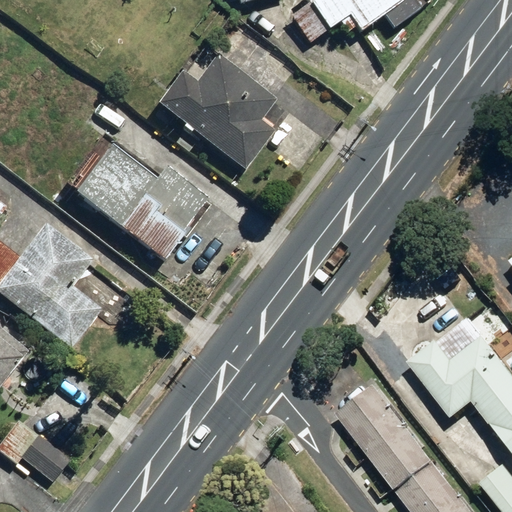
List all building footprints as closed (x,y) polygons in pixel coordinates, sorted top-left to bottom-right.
[(231,0),(234,10),(269,0),(231,0)] [(298,0),(323,35),(344,21),(356,37),(380,21),(389,33),(414,15),(402,0),(298,0)] [(169,105),(251,170),(281,132),(268,122),(283,101),(228,58),(206,85),(192,75),(169,105)] [(89,192),(178,263),(200,234),(196,231),(220,201),(179,169),(168,181),(125,147),(89,192)] [(0,226),(8,216),(0,209),(0,226)] [(1,291),(76,351),(107,311),(79,289),(101,262),(55,224),(1,291)] [(0,395),(35,352),(0,324),(0,395)] [(471,408),(511,462),(511,386),(480,344),(449,367),(435,348),(406,370),(448,425),(471,408)] [(430,468),(372,391),(335,420),(393,496),(430,468)] [(26,459),(57,483),(74,460),(22,421),(0,449),(22,465),(26,459)] [(464,511),(430,468),(393,496),(405,511),(464,511)] [(479,489),(496,511),(511,511),(511,483),(503,471),(479,489)]
